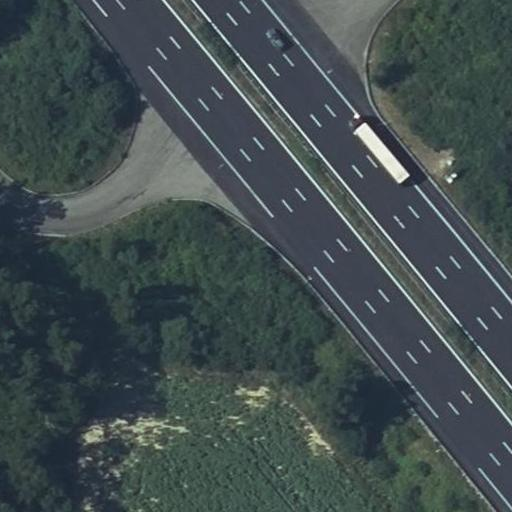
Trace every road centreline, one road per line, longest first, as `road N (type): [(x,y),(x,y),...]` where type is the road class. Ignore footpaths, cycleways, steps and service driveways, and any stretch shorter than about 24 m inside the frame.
road 1 (motorway): [(127,0),(511,468)]
road 2 (motorway): [(511,351),(224,0)]
